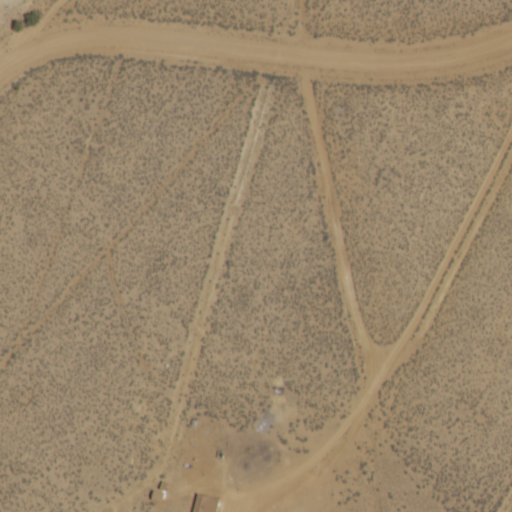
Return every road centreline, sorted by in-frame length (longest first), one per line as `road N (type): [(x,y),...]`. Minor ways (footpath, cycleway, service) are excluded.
road 1 (tertiary): [(0,66),(106,37),(403,63),(468,56),(511,40)]
road 2 (track): [(299,0),(310,161),(372,387)]
road 3 (track): [(372,387),(353,425),(314,465),(251,510)]
